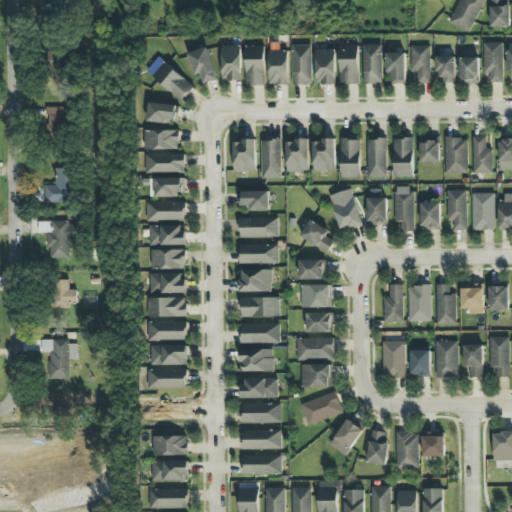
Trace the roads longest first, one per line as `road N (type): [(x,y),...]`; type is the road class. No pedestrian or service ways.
road 1 (residential): [(17,0),(23,364),(16,399)]
road 2 (residential): [(216,511),(217,116)]
road 3 (residential): [(511,110),(217,116)]
road 4 (residential): [(379,400),(366,392),(364,258)]
road 5 (residential): [(364,258),(511,255)]
road 6 (residential): [(511,402),(379,400)]
